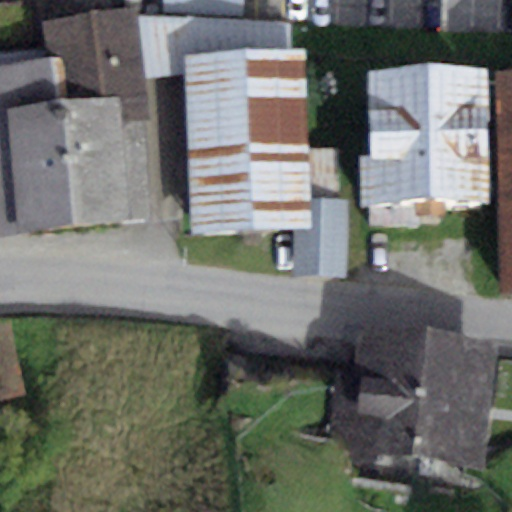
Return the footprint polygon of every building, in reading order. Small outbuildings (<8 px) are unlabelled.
[(21,3),(0,5),(0,53),(27,50),(21,3)] [(139,20),(136,11),(46,23),(53,60),(62,104),(120,99),(123,124),(140,122),(149,121),(145,81),(139,20)] [(292,24),(139,20),(145,81),(185,77),(184,58),(289,54),(292,24)] [(289,54),(184,58),(185,77),(191,235),(293,231),(311,231),(310,204),(304,53),(289,54)] [(0,235),(73,228),(62,104),(53,60),(0,67),(0,235)] [(511,71),(497,72),(503,296),(511,296),(511,71)] [(488,204),(484,72),(368,75),(372,208),(488,204)] [(149,221),(140,122),(123,124),(120,99),(62,104),(73,228),(149,221)] [(348,205),(310,204),(311,231),(293,231),(292,278),(345,279),(348,205)] [(0,326),(0,398),(23,394),(9,324),(0,326)] [(411,492),(425,336),(360,330),(357,370),(333,368),(327,434),(351,437),(346,487),(411,492)] [(478,498),(492,342),(425,336),(411,492),(478,498)]
